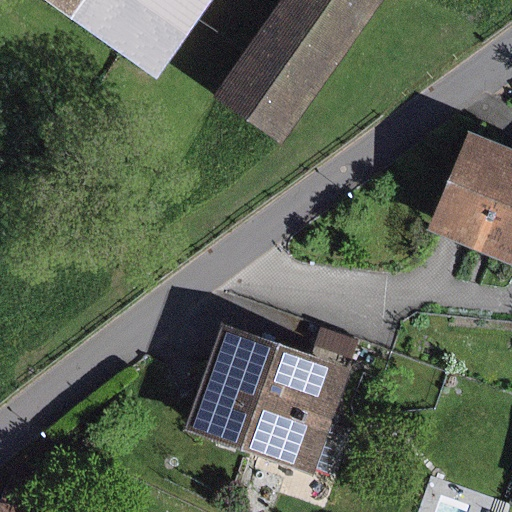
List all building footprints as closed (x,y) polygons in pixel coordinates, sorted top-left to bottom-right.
[(73,0),(161,61),(203,0),(73,0)] [(378,0),(287,0),(226,86),(287,129),(378,0)] [(511,160),(472,144),(437,226),(455,234),(511,258),(511,160)] [(351,372),(223,325),(185,427),(313,474),(351,372)] [(0,511),(94,511),(102,492),(18,460),(0,508),(0,511)]
